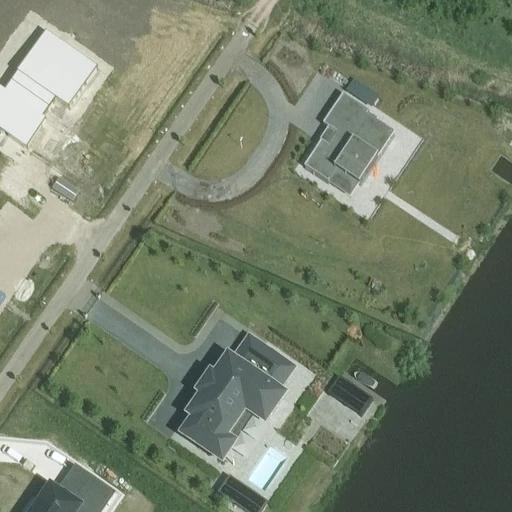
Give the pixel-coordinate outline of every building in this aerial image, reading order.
[(0,92),(0,133),(28,152),(47,125),(43,122),(56,103),(70,113),(99,72),(47,36),(18,77),(19,77),(6,96),(0,92)] [(322,143),(306,168),(328,183),(337,170),(360,185),(395,133),(367,115),(369,112),(351,100),(343,95),(324,124),(329,128),(332,130),(337,133),(328,147),(322,143)] [(53,190),(72,203),(79,193),(59,180),(53,190)] [(370,282),(366,292),(378,297),(382,286),(370,282)] [(195,420),(184,437),(222,463),(233,446),(225,441),(245,411),(265,425),(283,398),(276,393),(292,370),(261,349),(246,372),(229,361),(215,381),(211,378),(200,394),(204,397),(190,417),(195,420)] [(51,490),(35,511),(102,511),(114,496),(93,481),(76,506),(51,490)] [(250,492),(238,509),(242,511),(249,511),(259,499),(250,492)]
